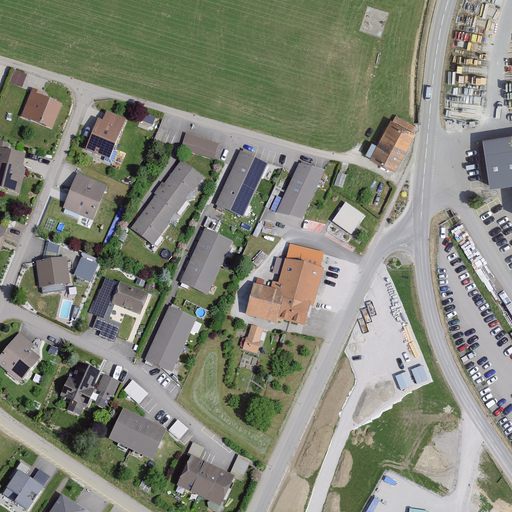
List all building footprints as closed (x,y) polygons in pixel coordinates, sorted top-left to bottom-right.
[(9,85),(22,89),(26,78),(14,73),(9,85)] [(39,98),(41,95),(32,91),(21,120),(52,132),(62,107),(39,98)] [(102,123),(97,121),(85,153),(101,159),(101,161),(112,166),(117,153),(113,151),(125,121),(106,114),(102,123)] [(392,123),(389,121),(376,147),(371,144),(365,156),(395,172),(414,135),(411,133),(414,127),(396,117),(392,123)] [(511,135),(483,140),(490,187),(511,183),(511,135)] [(217,146),(185,136),(180,150),(213,160),(217,146)] [(25,158),(0,151),(0,191),(19,196),(25,172),(21,171),(25,158)] [(267,166),(240,154),(215,208),(242,220),(267,166)] [(202,180),(179,163),(163,185),(162,184),(153,195),(155,196),(130,230),(153,247),(202,180)] [(277,213),(303,218),(325,170),(300,163),(277,213)] [(106,189),(76,177),(62,210),(92,223),(106,189)] [(354,233),(367,214),(347,201),(334,220),(354,233)] [(0,251),(8,229),(0,225),(0,251)] [(231,244),(204,231),(179,285),(206,297),(231,244)] [(319,271),(323,255),(289,246),(278,285),(272,284),(270,290),(254,286),(245,318),(276,326),(277,322),(303,329),(309,308),(314,309),(324,272),(319,271)] [(69,286),(65,260),(36,264),(39,290),(69,286)] [(97,267),(80,261),(74,278),(90,284),(97,267)] [(150,297),(119,285),(111,306),(142,318),(150,297)] [(197,322),(169,309),(144,363),(172,376),(197,322)] [(259,343),(263,331),(251,327),(247,340),(245,339),(242,351),(257,356),(261,343),(259,343)] [(44,355),(18,334),(0,357),(0,368),(21,384),(44,355)] [(59,348),(53,345),(49,354),(55,357),(59,348)] [(92,391),(100,374),(79,364),(71,381),(69,380),(60,398),(71,403),(66,412),(79,418),(83,409),(86,410),(94,392),(92,391)] [(119,385),(102,377),(96,391),(101,394),(99,399),(110,404),(119,385)] [(123,389),(139,403),(149,392),(133,378),(123,389)] [(109,441),(152,462),(166,432),(123,412),(109,441)] [(187,454),(199,459),(203,450),(192,444),(187,454)] [(450,460),(429,448),(419,465),(443,478),(451,465),(448,463),(450,460)] [(235,478),(190,457),(176,488),(220,508),(235,478)] [(249,462),(238,457),(230,475),(241,480),(249,462)] [(3,492),(28,509),(44,488),(19,470),(3,492)] [(50,511),(84,511),(86,511),(63,494),(50,511)]
